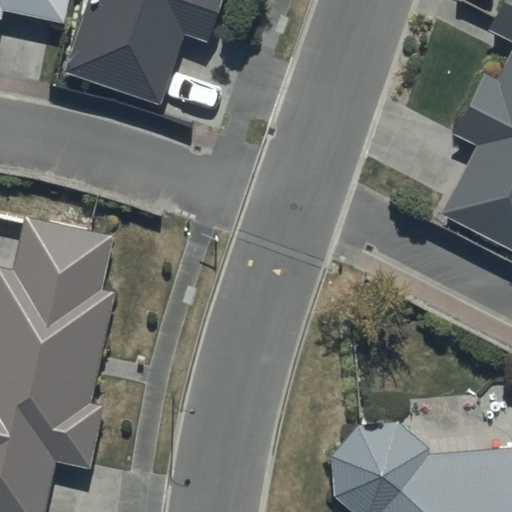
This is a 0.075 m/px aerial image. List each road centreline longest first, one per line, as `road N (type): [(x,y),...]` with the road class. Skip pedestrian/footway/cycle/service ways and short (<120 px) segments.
road 1 (residential): [(213,511),(232,409),(292,213)]
road 2 (residential): [(0,128),(292,213)]
road 3 (residential): [(292,213),(365,0)]
